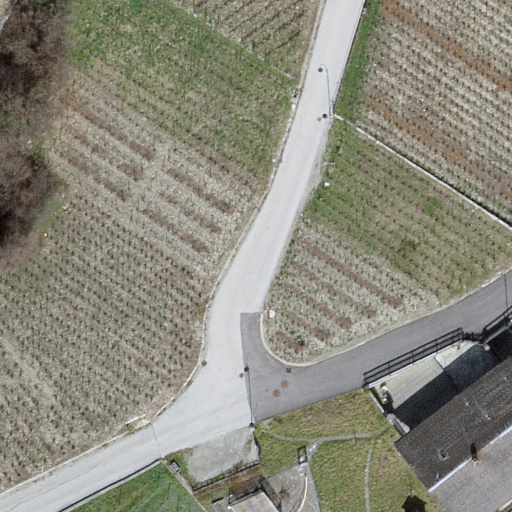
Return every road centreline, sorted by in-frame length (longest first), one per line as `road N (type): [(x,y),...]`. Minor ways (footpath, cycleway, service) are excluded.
road 1 (residential): [(243,405),(233,346),(241,298),(353,0)]
road 2 (residential): [(511,290),(444,330),(243,405)]
road 3 (residential): [(243,405),(0,510)]
